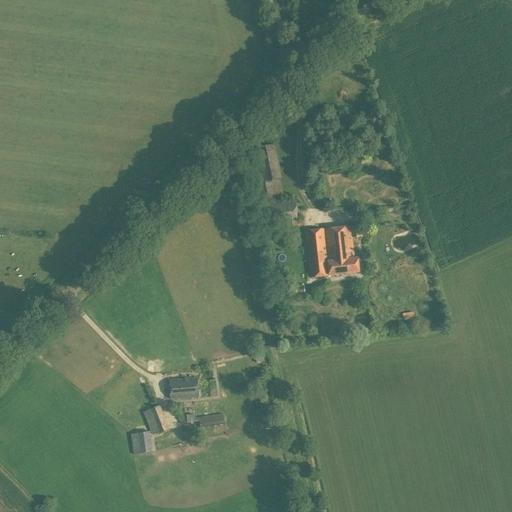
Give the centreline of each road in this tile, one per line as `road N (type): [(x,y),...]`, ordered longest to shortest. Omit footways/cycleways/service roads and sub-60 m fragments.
road 1 (unclassified): [(0,360),(289,79)]
road 2 (track): [(230,143),(315,511)]
